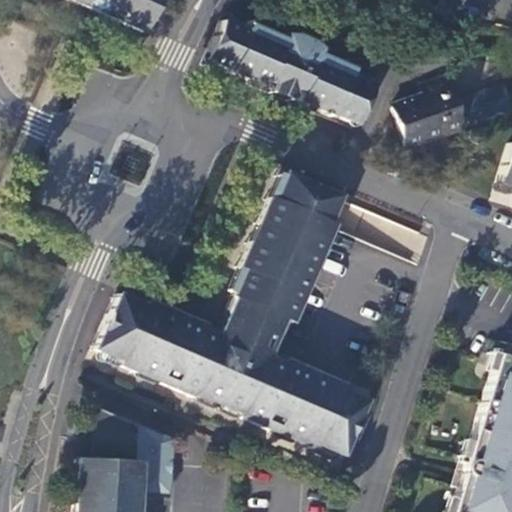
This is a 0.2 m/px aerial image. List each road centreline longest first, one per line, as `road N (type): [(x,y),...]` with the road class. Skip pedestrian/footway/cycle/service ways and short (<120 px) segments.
road 1 (tertiary): [(115,212),(55,348),(17,511)]
road 2 (residential): [(362,511),(453,218)]
road 3 (residential): [(453,218),(241,123),(195,140)]
road 4 (tertiary): [(115,212),(155,230),(195,140)]
road 5 (tertiary): [(202,0),(149,120)]
